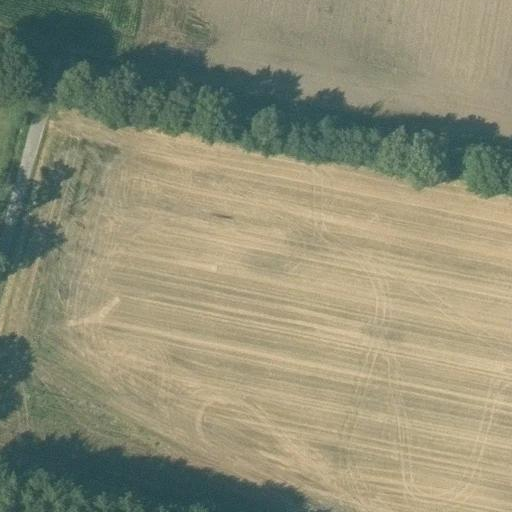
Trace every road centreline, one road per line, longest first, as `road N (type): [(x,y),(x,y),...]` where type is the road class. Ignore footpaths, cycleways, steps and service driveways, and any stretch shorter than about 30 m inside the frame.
road 1 (track): [(53,62),(511,156)]
road 2 (unclassified): [(0,51),(53,62),(0,268)]
